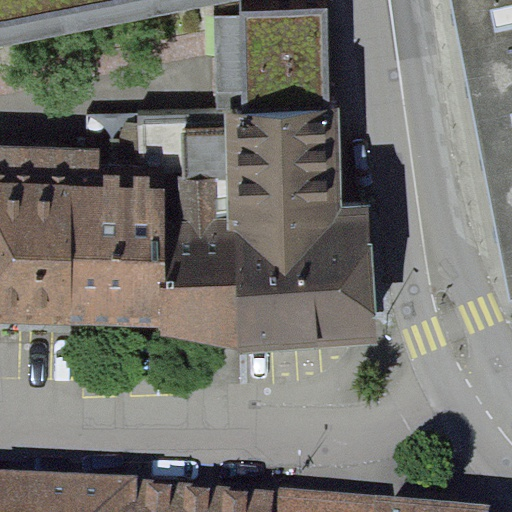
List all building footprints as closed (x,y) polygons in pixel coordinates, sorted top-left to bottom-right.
[(0,0),(0,29),(147,0),(0,0)] [(211,97),(230,97),(323,95),(321,0),(234,0),(234,1),(236,1),(238,79),(236,79),(236,94),(211,94),(211,97)] [(511,0),(451,0),(509,297),(511,296),(511,0)] [(326,186),(323,95),(230,97),(230,113),(224,114),(227,189),(234,189),(326,186)] [(234,189),(227,189),(224,114),(133,120),(135,164),(158,165),(160,315),(234,328),(228,208),(234,208),(234,189)] [(0,308),(81,311),(73,162),(0,159),(0,308)] [(160,315),(158,165),(135,164),(73,162),(81,311),(160,315)] [(367,320),(360,200),(234,208),(228,208),(234,328),(367,320)] [(136,475),(0,468),(0,511),(134,511),(136,479),(136,475)] [(272,511),(274,490),(136,479),(134,511),(272,511)] [(276,485),(274,490),(272,511),(374,511),(376,494),(276,485)] [(489,511),(490,505),(376,494),(374,511),(489,511)]
